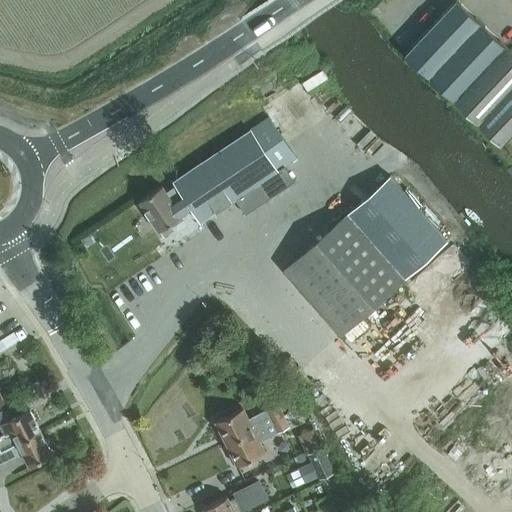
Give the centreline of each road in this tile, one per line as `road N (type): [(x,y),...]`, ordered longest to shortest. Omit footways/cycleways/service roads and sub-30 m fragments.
road 1 (secondary): [(31,164),(293,0)]
road 2 (unclassified): [(130,467),(3,235)]
